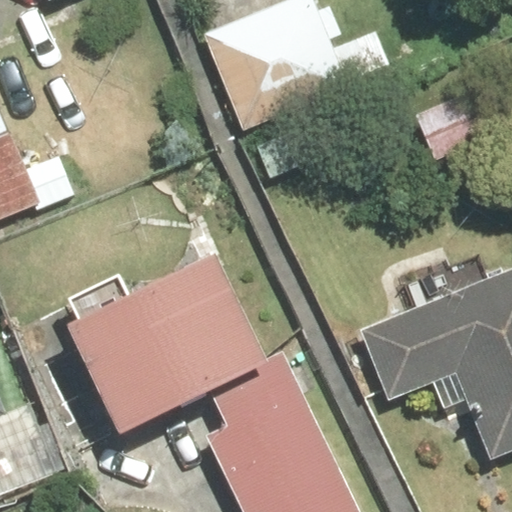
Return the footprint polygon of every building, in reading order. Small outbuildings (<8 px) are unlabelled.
[(320,0),(309,0),(219,37),(257,129),(357,88),(320,0)] [(0,75),(0,227),(53,205),(0,75)] [(481,91),(425,114),(445,164),(501,141),(481,91)] [(314,123),(263,142),(279,184),(330,165),(314,123)] [(223,262),(72,332),(122,439),(213,397),(228,429),(209,438),(243,511),(359,511),(286,353),(269,361),(223,262)] [(511,272),(362,331),(390,403),(460,376),(496,466),(511,459),(511,272)] [(0,409),(12,405),(0,377),(0,409)]
